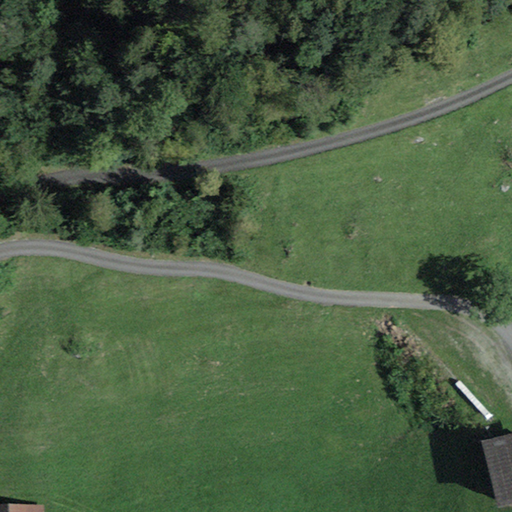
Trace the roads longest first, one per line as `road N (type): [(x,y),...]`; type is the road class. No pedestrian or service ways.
road 1 (unclassified): [(0,194),(54,179),(169,173),(316,145),(456,103),(511,77)]
road 2 (unclassified): [(511,334),(460,306),(336,298),(202,268),(47,249),(0,251)]
